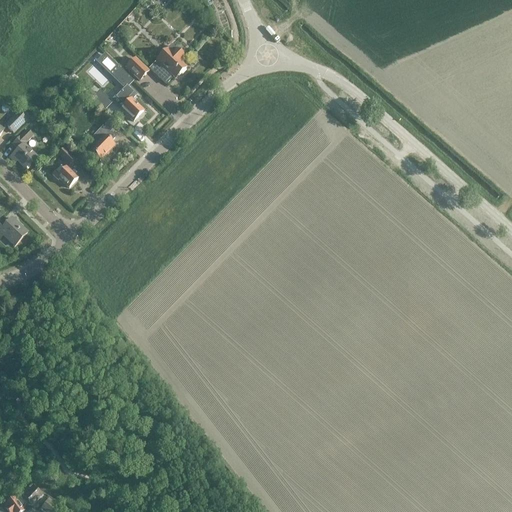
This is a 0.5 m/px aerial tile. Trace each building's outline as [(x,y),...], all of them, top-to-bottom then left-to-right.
[(175,79),(186,68),(181,63),(184,59),(171,46),(156,61),(157,61),(150,69),(165,84),(173,77),(175,79)] [(139,81),(148,72),(135,59),(126,68),(139,81)] [(133,122),(143,111),(129,97),(134,92),(127,85),(115,97),(124,105),(120,109),(133,122)] [(111,106),(103,98),(98,103),(107,111),(111,106)] [(12,133),(25,120),(18,113),(5,126),(12,133)] [(109,131),(114,126),(106,118),(101,124),(109,131)] [(24,169),(36,157),(23,145),(27,141),(22,137),(13,146),(18,150),(10,158),(15,163),(17,161),(24,169)] [(100,160),(118,142),(114,138),(110,142),(104,137),(90,151),(100,160)] [(63,148),(57,155),(68,166),(75,159),(63,148)] [(69,188),(78,179),(65,167),(59,174),(55,171),(52,174),(58,180),(59,179),(69,188)] [(14,246),(27,233),(12,219),(6,225),(1,220),(0,220),(0,237),(3,235),(14,246)] [(32,505),(41,496),(32,487),(23,496),(32,505)] [(7,508),(5,509),(7,511),(22,511),(23,511),(15,500),(6,507),(7,508)] [(44,511),(53,511),(57,507),(48,500),(41,509),(44,511)]
